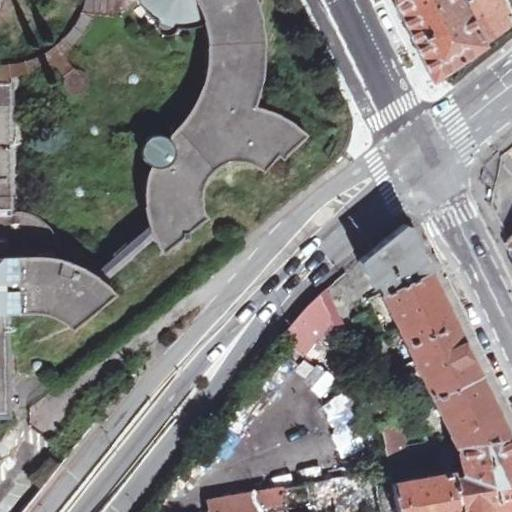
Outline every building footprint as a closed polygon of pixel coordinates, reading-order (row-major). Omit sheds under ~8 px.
[(84,0),(83,3),(79,14),(73,26),(65,37),(49,50),(30,59),(7,64),(0,63),(0,82),(13,82),(8,77),(17,77),(30,73),(45,67),(52,65),(63,78),(62,83),(66,90),(69,93),(72,93),(80,93),(86,88),(88,84),(88,77),(83,71),(73,68),(70,59),(70,51),(85,33),(94,16),(114,17),(137,1),(137,0),(84,0)] [(137,0),(137,1),(140,5),(153,19),(159,22),(159,27),(160,31),(164,34),(169,34),(173,32),(175,27),(182,29),(195,27),(208,23),(209,37),(210,54),(208,68),(204,84),(198,98),(205,110),(198,112),(185,120),(176,131),(167,138),(160,135),(152,135),(147,138),(143,143),(141,148),(142,155),(146,162),(150,165),(147,173),(144,183),(145,208),(149,224),(154,238),(161,253),(206,217),(203,209),(202,202),(202,197),(203,189),(206,181),(211,174),(218,168),(227,163),(237,161),(249,162),(256,164),(264,169),(276,157),(281,159),(309,134),(287,117),(272,110),(255,104),(259,87),(262,70),(262,52),(261,32),(257,12),(253,0),(137,0)] [(462,0),(399,0),(395,3),(403,19),(429,73),(432,79),(485,42),(463,1),(462,0)] [(506,0),(464,0),(463,1),(485,42),(511,21),(511,9),(510,7),(506,0)] [(0,82),(0,415),(8,415),(8,313),(16,313),(16,310),(35,309),(50,312),(65,317),(71,317),(79,316),(86,312),(90,306),(93,300),(93,290),(91,283),(86,276),(81,273),(80,265),(59,255),(57,242),(53,234),(41,219),(34,215),(24,212),(15,210),(13,82),(0,82)] [(386,289),(428,267),(416,241),(408,226),(403,224),(361,259),(373,283),(381,279),(386,289)] [(456,445),(508,435),(491,398),(467,348),(442,296),(428,267),(386,289),(382,291),(456,445)] [(282,336),(305,355),(333,322),(319,294),(308,303),(282,336)] [(36,369),(40,371),(43,369),(44,366),(43,363),(40,361),(37,362),(35,365),(36,369)] [(389,389),(370,398),(380,420),(387,457),(439,448),(432,433),(423,435),(424,442),(406,445),(399,412),(389,389)] [(347,392),(325,399),(342,454),(364,447),(347,392)] [(453,476),(460,511),(476,511),(511,505),(511,442),(508,435),(456,445),(457,448),(462,474),(453,476)] [(380,511),(373,471),(208,501),(209,511),(380,511)] [(392,482),(397,511),(460,511),(453,476),(452,472),(392,482)]
